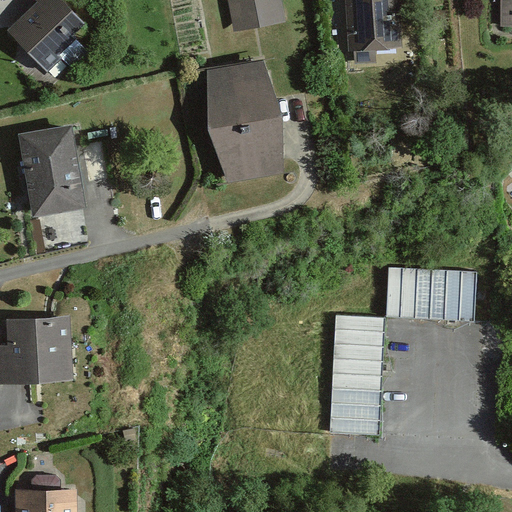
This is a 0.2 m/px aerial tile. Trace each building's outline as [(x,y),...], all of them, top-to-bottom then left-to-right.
[(36,0),(7,28),(48,69),(61,56),(70,65),(87,48),(72,32),(84,21),(63,0),(36,0)] [(280,0),(228,0),(234,28),(284,19),(280,0)] [(398,45),(395,0),(347,0),(351,48),(398,45)] [(511,0),(500,0),(501,23),(511,23),(511,0)] [(281,170),(262,60),(210,68),(228,179),(281,170)] [(83,204),(70,125),(20,134),(33,212),(83,204)] [(388,268),(387,314),(473,317),(475,271),(388,268)] [(380,431),(383,316),(335,315),(332,430),(380,431)] [(0,380),(71,379),(69,316),(7,317),(8,344),(0,344),(0,380)] [(481,320),(480,359),(503,359),(504,321),(481,320)] [(76,511),(77,487),(15,487),(14,511),(76,511)]
